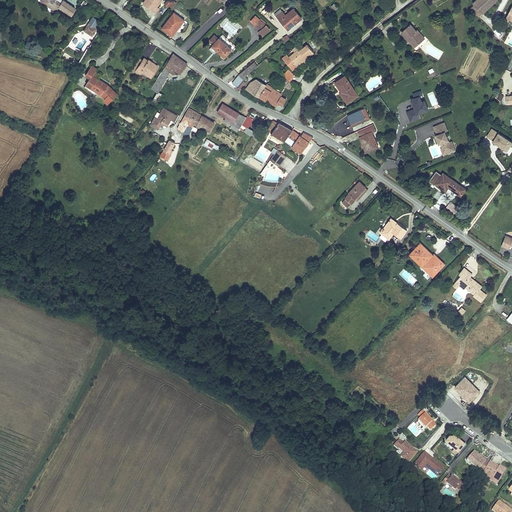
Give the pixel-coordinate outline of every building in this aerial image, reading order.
[(62,0),(40,0),(39,2),(56,12),(58,7),(71,15),(75,9),(62,0)] [(146,0),(144,2),(150,6),(149,7),(156,12),(159,9),(157,6),(161,0),(146,0)] [(496,0),(475,0),(473,2),(474,4),(482,13),(496,0)] [(482,13),(474,4),(471,7),(479,16),(482,13)] [(285,15),(282,11),(280,9),(274,14),(283,24),(285,23),(290,28),(301,18),(293,8),(285,15)] [(174,12),(164,25),(168,29),(166,32),(172,36),(184,20),(174,12)] [(92,17),(88,23),(95,27),(99,21),(92,17)] [(97,29),(88,23),(84,31),(92,36),(97,29)] [(401,32),(407,39),(409,37),(416,45),(424,38),(417,30),(416,31),(410,24),(401,32)] [(258,31),(262,35),(269,29),(266,25),(258,31)] [(92,36),(84,31),(81,35),(90,40),(92,36)] [(210,41),(214,44),(213,45),(218,49),(217,50),(225,57),(231,50),(219,38),(218,39),(215,35),(210,41)] [(73,37),(68,45),(75,49),(80,40),(73,37)] [(409,37),(407,39),(414,47),(416,45),(409,37)] [(289,57),(295,64),(303,57),(305,59),(313,52),(307,45),(299,51),(298,50),(289,57)] [(157,93),(158,93),(159,92),(170,72),(171,68),(176,70),(181,74),(186,66),(187,64),(173,54),(171,56),(167,64),(151,88),(157,93)] [(289,57),(286,55),(282,58),(292,70),(305,59),(303,57),(295,64),(289,57)] [(135,70),(139,73),(141,71),(150,77),(158,66),(148,60),(147,61),(146,63),(142,60),(135,70)] [(237,87),(239,89),(248,78),(247,78),(245,76),(250,72),(252,74),(254,77),(263,72),(257,65),(254,62),(238,75),(239,75),(242,78),(243,78),(243,79),(237,87)] [(86,75),(90,78),(86,84),(101,94),(105,98),(104,99),(108,103),(117,94),(109,86),(109,87),(106,85),(107,84),(98,79),(93,75),(94,72),(97,68),(92,65),(86,75)] [(288,70),(283,75),(285,77),(289,81),(295,76),(288,70)] [(232,83),(236,86),(242,78),(239,75),(232,83)] [(335,83),(340,90),(341,89),(343,92),(340,94),(347,103),(358,95),(345,76),(335,83)] [(281,81),(285,85),(289,81),(285,77),(283,80),(281,81)] [(246,88),(259,97),(266,85),(256,79),(251,82),(246,88)] [(259,97),(260,97),(261,98),(268,102),(275,106),(276,104),(277,105),(279,104),(279,103),(282,105),(286,99),(281,96),(280,93),(272,89),(273,88),(267,84),(266,85),(259,97)] [(407,112),(411,121),(419,118),(417,114),(425,110),(422,101),(419,96),(422,95),(421,91),(413,94),(415,97),(411,99),(413,103),(414,103),(415,104),(413,105),(415,108),(407,112)] [(157,93),(153,101),(157,103),(162,94),(159,92),(158,93),(157,93)] [(217,112),(226,117),(224,120),(232,125),(232,124),(239,128),(241,126),(246,118),(222,103),(217,112)] [(170,112),(164,108),(158,118),(155,117),(151,125),(158,129),(162,122),(164,124),(167,125),(171,119),(174,121),(177,116),(170,112)] [(187,136),(194,124),(210,131),(214,123),(189,108),(184,117),(192,121),(189,126),(186,127),(184,130),(184,131),(183,133),(187,136)] [(364,108),(361,109),(365,117),(351,124),(352,127),(369,119),(364,108)] [(347,116),(351,124),(365,117),(361,109),(347,116)] [(239,129),(244,131),(254,138),(257,133),(248,128),(254,117),(248,114),(246,118),(241,126),(239,128),(239,129)] [(189,126),(192,121),(184,117),(183,118),(178,128),(181,130),(182,129),(184,130),(186,127),(189,126)] [(268,130),(285,140),(286,138),(287,136),(292,130),(279,122),(278,123),(273,120),(268,130)] [(447,153),(455,150),(451,141),(448,142),(444,132),(447,131),(444,122),(433,127),(436,135),(435,135),(438,143),(440,142),(440,143),(442,148),(445,147),(447,153)] [(358,133),(364,146),(366,145),(369,151),(378,147),(371,133),(376,131),(374,125),(358,133)] [(420,129),(415,131),(419,141),(425,138),(420,129)] [(511,142),(492,129),(487,136),(493,140),(493,141),(503,147),(507,150),(511,142)] [(287,136),(295,142),(293,143),(292,146),(300,152),(303,147),(304,148),(313,137),(303,132),(301,136),(292,130),(287,136)] [(159,155),(166,159),(170,152),(169,151),(174,143),(169,139),(159,155)] [(204,144),(210,148),(209,149),(211,150),(212,147),(215,143),(207,139),(204,144)] [(285,158),(276,151),(270,159),(279,166),(285,158)] [(268,171),(263,169),(255,179),(263,184),(271,186),(277,186),(280,181),(283,183),(287,178),(280,175),(278,180),(271,180),(265,178),(268,171)] [(436,184),(446,191),(448,187),(461,196),(466,189),(443,173),(436,184)] [(349,193),(349,194),(342,201),(348,207),(355,199),(366,188),(359,181),(349,193)] [(367,189),(366,188),(355,199),(357,200),(367,189)] [(452,202),(446,207),(453,214),(459,209),(452,202)] [(383,228),(382,227),(381,229),(382,230),(380,232),(389,239),(394,233),(401,238),(407,230),(391,218),(383,228)] [(511,238),(506,236),(502,246),(510,249),(511,247),(511,246),(511,238)] [(420,243),(419,244),(427,252),(428,250),(420,243)] [(434,253),(433,254),(428,250),(427,252),(419,244),(410,254),(433,276),(444,264),(434,253)] [(465,287),(474,295),(473,295),(480,301),(487,294),(480,288),(482,285),(471,276),(473,274),(465,267),(459,273),(461,274),(453,283),(457,287),(460,284),(464,288),(465,287)] [(481,390),(467,375),(455,387),(469,402),(481,390)] [(426,413),(423,410),(418,415),(421,418),(418,420),(423,425),(424,423),(431,430),(436,425),(434,423),(432,421),(425,414),(426,413)] [(455,434),(450,435),(446,440),(455,447),(459,450),(465,443),(455,434)] [(408,463),(417,452),(412,447),(411,448),(409,446),(410,445),(405,441),(403,443),(399,440),(394,446),(398,450),(399,449),(404,453),(401,457),(408,463)] [(432,458),(424,451),(419,457),(423,460),(426,456),(430,460),(432,458)] [(465,461),(482,475),(490,461),(485,458),(485,459),(484,460),(479,456),(474,452),(465,461)] [(423,460),(419,457),(415,463),(418,465),(417,466),(422,470),(427,464),(436,472),(438,469),(441,471),(444,468),(432,458),(430,460),(426,456),(423,460)] [(499,481),(506,469),(500,466),(498,469),(496,468),(497,466),(490,461),(482,475),(494,482),(496,479),(499,481)] [(460,492),(465,487),(458,481),(456,479),(452,476),(451,478),(448,475),(442,482),(445,485),(447,484),(455,490),(456,489),(460,492)] [(497,486),(500,481),(496,479),(494,482),(482,475),(481,477),(497,486)] [(511,510),(498,501),(492,510),(495,511),(511,511),(511,510)]
